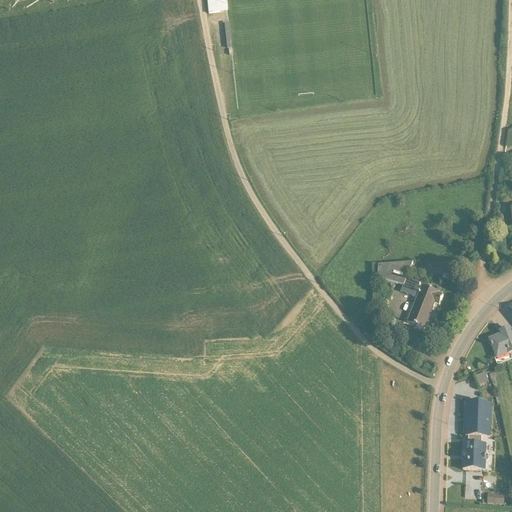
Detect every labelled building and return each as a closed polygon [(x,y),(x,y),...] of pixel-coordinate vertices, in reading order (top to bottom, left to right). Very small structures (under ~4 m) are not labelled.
[(224,0),(205,0),(207,19),(226,17),(226,16),(226,15),(224,0)] [(378,283),(403,291),(413,268),(413,267),(379,269),(379,270),(378,283)] [(420,291),(421,288),(407,282),(403,291),(401,297),(417,304),(407,328),(424,334),(435,308),(439,310),(443,301),(420,291)] [(511,336),(511,337),(509,334),(501,337),(502,340),(490,345),(495,359),(494,360),(497,370),(511,363),(511,336)] [(488,387),(485,377),(476,380),(480,390),(488,387)] [(463,475),(486,476),(487,467),(488,466),(489,465),(490,461),(488,460),(487,459),(487,450),(482,450),(482,443),(491,443),(492,409),(474,408),(474,409),(467,409),(466,442),(469,442),(468,450),(464,450),(463,475)] [(505,501),(496,500),(495,509),(504,509),(505,501)]
